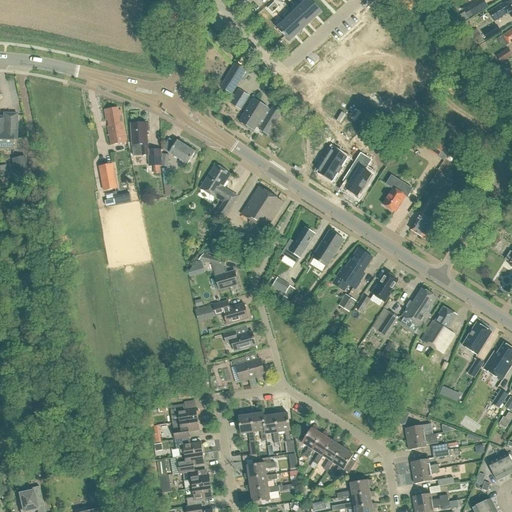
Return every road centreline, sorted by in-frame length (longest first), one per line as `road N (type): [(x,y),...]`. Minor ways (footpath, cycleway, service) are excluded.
road 1 (secondary): [(440,275),(172,102)]
road 2 (residential): [(361,0),(279,72),(217,0)]
road 3 (residential): [(396,511),(381,451),(282,387)]
road 4 (secondary): [(172,102),(76,71),(0,59)]
road 5 (residential): [(282,387),(218,400),(236,511)]
road 6 (residential): [(440,275),(511,160)]
